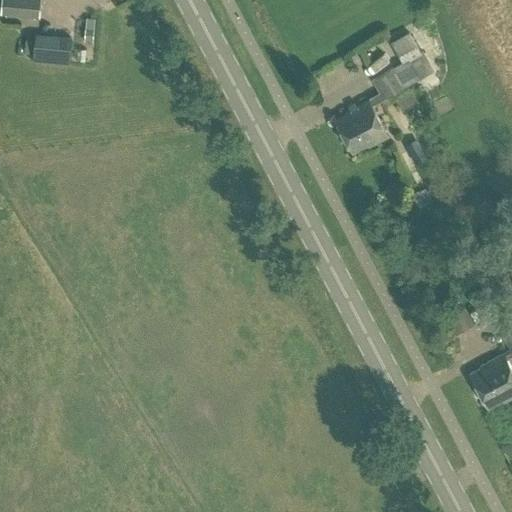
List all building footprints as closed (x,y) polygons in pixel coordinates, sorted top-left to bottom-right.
[(3,0),(3,11),(38,15),(39,0),(3,0)] [(335,119),(353,153),(368,146),(369,148),(389,137),(372,105),(386,97),(433,73),(421,52),(409,32),(391,42),(402,62),(374,78),(381,91),(369,99),(345,111),(346,113),(335,119)] [(34,59),(69,63),(71,37),(36,34),(34,59)] [(406,147),(415,164),(426,158),(417,141),(406,147)] [(413,195),(418,209),(433,204),(427,189),(413,195)] [(448,329),(467,321),(459,303),(441,311),(448,329)] [(511,312),(495,320),(510,350),(511,355),(511,312)] [(481,368),(469,373),(487,408),(502,400),(503,402),(511,397),(511,369),(507,360),(511,356),(511,355),(510,350),(503,353),(480,366),(481,368)]
